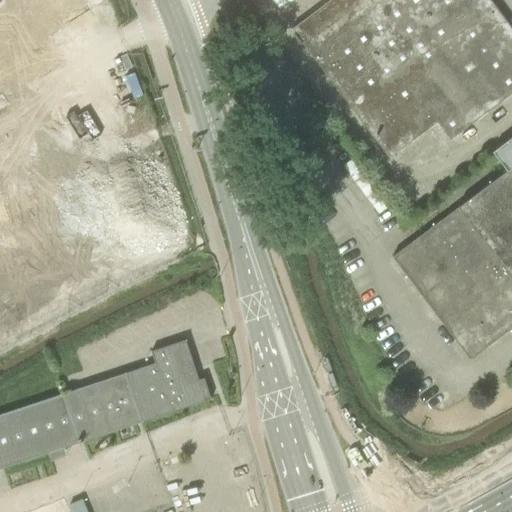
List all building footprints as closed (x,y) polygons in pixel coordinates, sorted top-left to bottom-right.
[(330,0),(291,29),(389,158),(436,123),(450,141),(511,93),(511,31),(488,0),(330,0)] [(0,109),(38,81),(7,38),(0,43),(0,109)] [(84,91),(16,142),(98,251),(166,201),(84,91)] [(507,170),(408,245),(392,257),(469,360),(511,328),(511,136),(492,151),(507,170)] [(203,379),(198,380),(185,341),(150,352),(154,364),(0,416),(0,469),(48,453),(52,462),(66,457),(63,449),(210,400),(203,379)]
